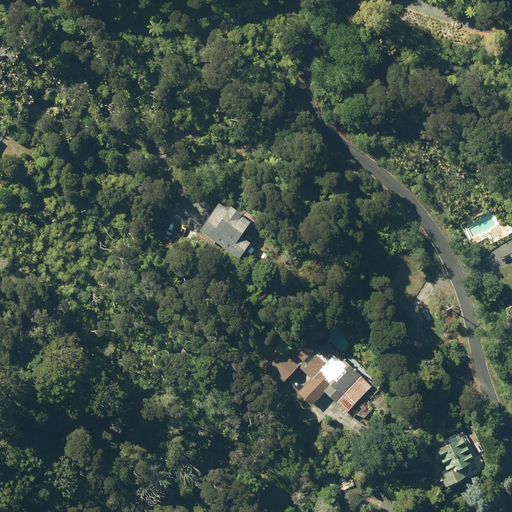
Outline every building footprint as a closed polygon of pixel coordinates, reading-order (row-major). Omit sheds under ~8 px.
[(231,212),(221,204),(201,232),(241,260),(252,244),(244,238),(252,223),(245,219),(246,217),(233,208),(231,212)] [(325,390),(348,411),(372,385),(339,353),(340,352),(329,342),(323,348),(303,329),(263,367),(281,384),(299,365),(312,378),(299,391),(312,404),(325,390)] [(325,416),(315,407),(309,415),(318,424),(325,416)] [(440,473),(447,484),(469,473),(464,464),(476,458),(463,434),(424,455),(429,464),(438,459),(445,471),(440,473)] [(363,494),(366,506),(383,502),(380,490),(363,494)]
